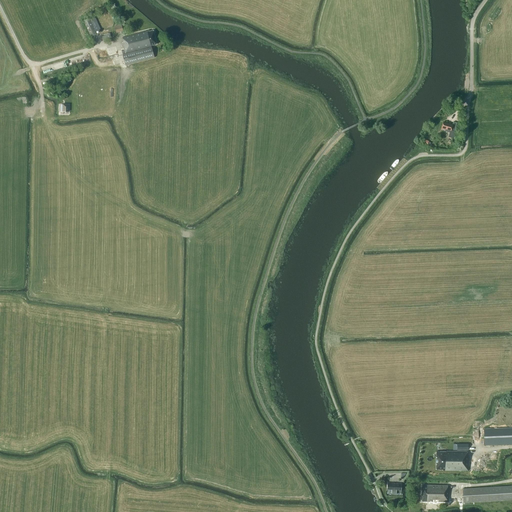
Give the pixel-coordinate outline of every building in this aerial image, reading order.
[(91,37),(97,34),(95,32),(100,29),(95,17),(84,22),(91,37)] [(103,41),(111,37),(108,29),(100,33),(103,41)] [(151,46),(157,44),(153,31),(149,32),(149,31),(122,37),(123,42),(122,42),(125,51),(122,51),(125,65),(154,57),(151,46)] [(454,131),(457,123),(453,122),(452,125),(443,122),(441,130),(450,132),(448,137),(453,138),(452,139),(453,139),(455,131),(454,131)] [(511,428),(483,429),(484,445),(511,444),(511,428)] [(436,452),(436,469),(443,469),(443,471),(468,471),(468,456),(467,456),(467,451),(440,451),(440,452),(436,452)] [(402,482),(397,482),(397,483),(394,483),(394,482),(387,481),(387,491),(387,489),(392,489),(392,493),(391,493),(391,494),(397,494),(396,494),(397,492),(401,492),(401,488),(403,488),(403,486),(401,486),(402,482)] [(511,484),(462,488),(463,503),(511,499),(511,484)] [(447,490),(448,486),(448,485),(422,485),(422,500),(422,501),(430,501),(430,499),(439,499),(439,502),(448,502),(448,490),(447,490)]
